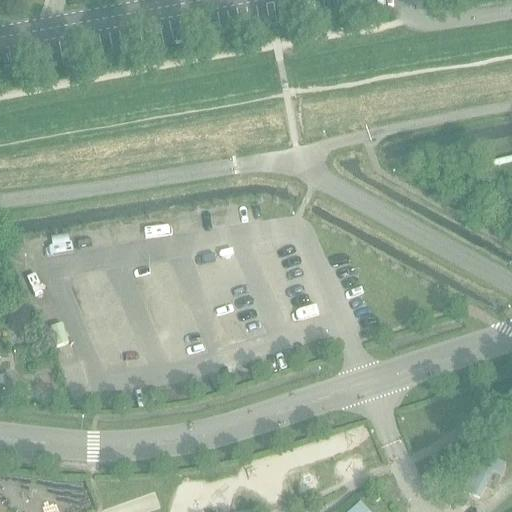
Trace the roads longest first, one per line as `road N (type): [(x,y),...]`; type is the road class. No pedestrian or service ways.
road 1 (unclassified): [(511,288),(315,175),(295,152),(0,196)]
road 2 (unclassified): [(0,440),(147,445),(200,436),(511,334)]
